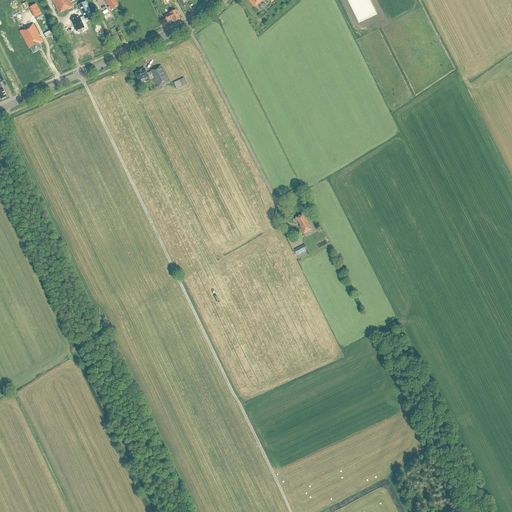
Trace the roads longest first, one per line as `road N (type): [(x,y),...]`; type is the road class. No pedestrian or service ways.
road 1 (track): [(290,511),(81,74)]
road 2 (track): [(9,134),(97,312),(100,330),(77,351),(154,511)]
road 3 (tertiary): [(0,110),(175,31),(216,0)]
